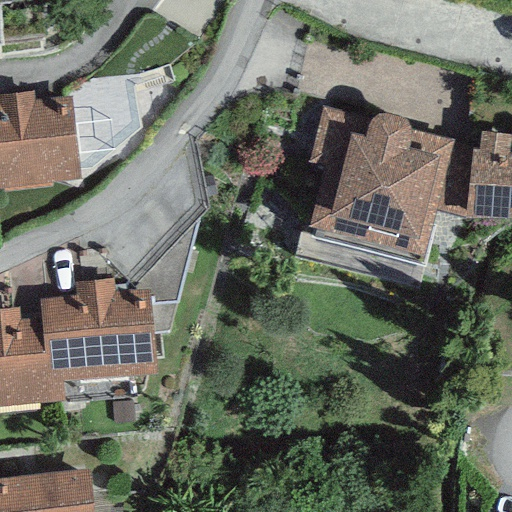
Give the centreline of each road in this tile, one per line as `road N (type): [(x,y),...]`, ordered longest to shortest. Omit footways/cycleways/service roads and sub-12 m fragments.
road 1 (residential): [(0,268),(105,219),(197,130),(259,0)]
road 2 (residential): [(126,0),(99,48),(54,68),(0,73)]
